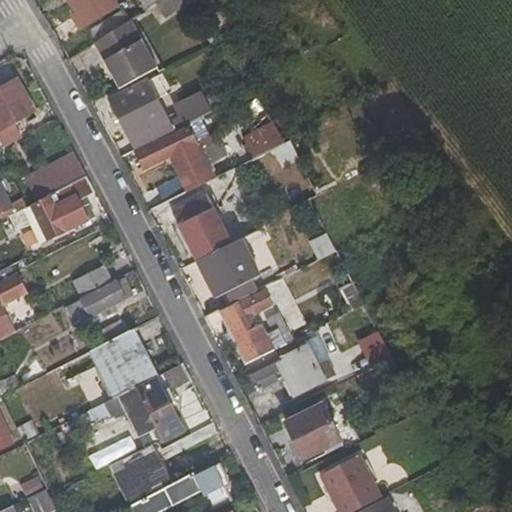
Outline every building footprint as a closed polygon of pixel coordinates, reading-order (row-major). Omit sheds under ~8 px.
[(119,8),(114,0),(69,0),(74,7),(70,11),(81,30),(119,8)] [(138,0),(145,11),(162,0),(138,0)] [(87,32),(94,43),(132,20),(124,10),(87,32)] [(94,43),(119,91),(158,69),(132,20),(94,43)] [(0,131),(36,112),(18,79),(0,88),(0,131)] [(130,139),(137,135),(144,147),(201,119),(212,113),(203,95),(177,109),(182,118),(170,124),(147,81),(110,100),(130,139)] [(205,140),(210,138),(201,119),(144,147),(136,151),(135,152),(144,171),(170,158),(179,176),(157,188),(166,204),(215,179),(200,150),(207,146),(205,140)] [(130,139),(136,151),(144,147),(137,135),(130,139)] [(255,149),(259,158),(281,146),(277,138),(255,149)] [(41,201),(88,179),(76,156),(29,180),(41,201)] [(88,221),(76,196),(92,188),(88,179),(41,201),(32,206),(39,220),(48,241),(88,221)] [(0,183),(0,217),(15,211),(16,213),(29,207),(24,198),(12,205),(0,183)] [(217,195),(177,214),(200,261),(204,259),(240,241),(217,195)] [(9,217),(16,232),(39,220),(32,206),(29,207),(16,213),(9,217)] [(220,301),(270,276),(249,237),(240,241),(204,259),(210,273),(206,275),(220,301)] [(206,275),(210,273),(204,259),(200,261),(206,275)] [(104,267),(74,282),(82,299),(112,283),(104,267)] [(0,339),(13,333),(0,307),(27,293),(18,275),(6,281),(2,272),(0,273),(0,339)] [(124,299),(116,283),(68,308),(76,324),(105,310),(110,318),(121,313),(116,304),(124,299)] [(339,290),(351,313),(365,306),(352,283),(339,290)] [(265,289),(218,312),(245,366),(281,348),(274,332),(268,336),(259,318),(276,309),(265,289)] [(120,321),(97,333),(104,346),(126,335),(120,321)] [(104,346),(91,352),(115,399),(155,379),(131,331),(126,335),(104,346)] [(370,366),(389,357),(378,337),(360,347),(370,366)] [(279,360),(275,354),(246,368),(254,384),(259,381),(264,390),(282,380),(278,373),(282,369),(297,396),(335,377),(328,363),(317,367),(307,347),(279,360)] [(382,384),(401,374),(394,358),(374,368),(382,384)] [(185,433),(166,393),(191,380),(182,365),(155,379),(115,399),(104,405),(111,418),(144,401),(164,444),(185,433)] [(382,384),(374,368),(356,377),(365,392),(382,384)] [(14,374),(0,381),(0,397),(0,398),(19,388),(14,374)] [(342,441),(324,405),(286,422),(305,460),(342,441)] [(0,415),(0,451),(14,445),(0,415)] [(31,421),(16,429),(23,446),(40,437),(31,421)] [(107,449),(103,441),(77,455),(81,463),(107,449)] [(170,486),(150,448),(132,457),(151,496),(170,486)] [(322,476),(338,511),(354,511),(381,499),(360,456),(322,476)] [(132,457),(103,471),(122,510),(132,506),(151,496),(132,457)] [(221,463),(197,476),(196,474),(170,486),(151,496),(132,506),(134,511),(160,511),(201,492),(211,511),(231,501),(222,481),(228,478),(221,463)] [(29,499),(34,511),(47,511),(55,509),(46,491),(29,499)] [(396,511),(389,498),(362,511),(396,511)]
